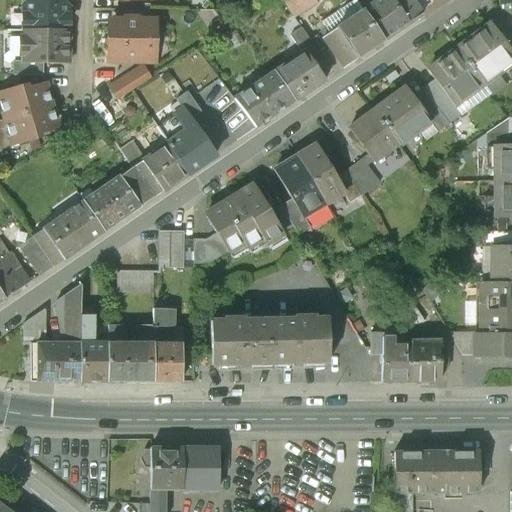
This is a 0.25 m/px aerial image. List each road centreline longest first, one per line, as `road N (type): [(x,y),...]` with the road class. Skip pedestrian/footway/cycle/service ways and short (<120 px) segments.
road 1 (residential): [(0,322),(470,0)]
road 2 (secondary): [(0,411),(101,421),(511,418)]
